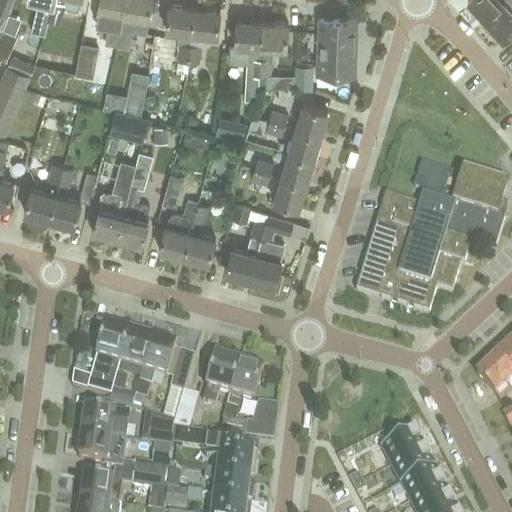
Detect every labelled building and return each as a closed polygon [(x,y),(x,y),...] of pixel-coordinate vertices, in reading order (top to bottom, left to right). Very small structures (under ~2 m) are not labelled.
[(0,0),(0,12),(8,15),(13,0),(0,0)] [(53,0),(33,0),(38,1),(31,30),(45,34),(49,20),(53,3),(53,0)] [(67,0),(53,0),(53,3),(49,20),(60,22),(64,7),(66,7),(67,0)] [(105,41),(117,43),(124,0),(98,0),(97,8),(98,8),(95,22),(108,24),(105,41)] [(145,31),(151,0),(124,0),(117,43),(128,45),(131,29),(145,31)] [(469,0),(485,17),(504,0),(469,0)] [(511,0),(504,0),(485,17),(503,38),(511,30),(511,0)] [(165,29),(191,32),(194,6),(168,3),(165,29)] [(202,33),(217,35),(220,9),(194,6),(191,32),(189,45),(187,62),(198,63),(202,33)] [(355,74),(357,18),(317,17),(315,72),(355,74)] [(230,44),(229,60),(247,61),(245,89),(259,90),(259,89),(260,75),(260,58),(260,45),(262,20),(236,19),(235,44),(230,44)] [(260,75),(259,89),(282,88),(283,76),(270,75),(271,59),(272,59),(273,46),(286,47),(287,29),(288,21),(262,20),(260,45),(260,58),(260,75)] [(4,29),(0,37),(0,57),(6,60),(18,35),(4,29)] [(75,73),(92,76),(98,46),(81,43),(75,73)] [(175,60),(187,62),(189,45),(177,43),(175,60)] [(1,76),(26,87),(31,75),(7,64),(1,76)] [(296,66),(296,76),(295,87),(312,91),(313,66),(296,66)] [(135,116),(139,117),(148,74),(131,70),(122,113),(135,116)] [(26,87),(1,76),(0,79),(0,90),(21,99),(26,87)] [(487,110),(501,102),(493,88),(479,96),(487,110)] [(21,99),(0,90),(0,104),(16,111),(21,99)] [(48,119),(77,125),(80,108),(51,102),(48,119)] [(320,134),(327,110),(303,102),(295,127),(320,134)] [(16,111),(0,104),(0,118),(10,123),(16,111)] [(269,120),(285,125),(288,114),(272,109),(269,120)] [(285,125),(269,120),(253,115),(248,129),(265,134),(266,130),(282,135),(285,125)] [(135,116),(129,136),(142,140),(148,120),(139,117),(135,116)] [(10,123),(0,118),(0,132),(5,135),(10,123)] [(236,120),(231,139),(243,142),(248,123),(236,120)] [(320,134),(295,127),(288,151),(312,159),(320,134)] [(194,151),(195,147),(198,135),(185,132),(182,148),(194,151)] [(0,204),(7,207),(14,182),(2,178),(5,166),(3,165),(7,150),(9,142),(0,139),(0,204)] [(153,154),(141,151),(137,163),(130,185),(120,225),(116,237),(141,243),(148,218),(146,218),(150,205),(137,202),(141,187),(144,187),(153,154)] [(305,183),(312,159),(288,151),(284,165),(280,175),(305,183)] [(258,157),(255,167),(271,172),(274,162),(258,157)] [(101,193),(91,230),(116,237),(120,225),(130,185),(137,163),(120,158),(110,195),(101,193)] [(59,182),(63,166),(52,163),(48,180),(59,182)] [(501,205),(507,186),(464,172),(462,178),(432,169),(432,167),(422,164),(414,188),(423,191),(419,205),(386,195),(357,290),(372,295),(373,289),(383,292),(381,298),(429,312),(437,286),(453,291),(462,262),(465,263),(471,241),(496,248),(506,216),(503,215),(506,207),(501,205)] [(75,169),(63,166),(59,182),(70,185),(75,169)] [(271,172),(255,167),(251,179),(267,184),(271,172)] [(49,218),(74,225),(81,200),(89,203),(94,184),(97,174),(86,172),(79,199),(56,193),(49,218)] [(171,173),(163,203),(176,206),(185,177),(171,173)] [(305,183),(280,175),(273,200),(297,207),(305,183)] [(24,211),(49,218),(56,193),(31,187),(24,211)] [(166,223),(165,223),(158,248),(183,255),(190,230),(193,219),(199,203),(188,199),(183,214),(179,213),(175,213),(172,214),(169,216),(167,219),(166,223)] [(199,203),(193,219),(205,223),(210,206),(199,203)] [(235,203),(228,228),(244,233),(251,208),(235,203)] [(285,243),(270,240),(273,228),(289,232),(292,218),(267,211),(265,219),(264,221),(254,261),(249,278),(261,281),(260,285),(277,290),(282,273),(278,271),(285,243)] [(224,271),(249,278),(254,261),(264,221),(265,219),(254,216),(250,233),(250,232),(245,250),(231,246),(224,271)] [(208,262),(215,237),(190,230),(183,255),(208,262)] [(119,363),(129,327),(105,320),(95,356),(96,357),(86,391),(109,397),(112,389),(115,375),(119,363)] [(119,363),(142,369),(152,334),(129,327),(119,363)] [(144,397),(148,384),(150,384),(154,372),(173,378),(162,415),(175,419),(183,392),(184,392),(195,355),(180,351),(173,349),(176,340),(152,334),(142,369),(132,407),(141,409),(144,397)] [(511,341),(495,357),(511,375),(511,341)] [(238,358),(215,351),(202,401),(215,404),(219,391),(228,393),(238,358)] [(511,376),(511,375),(495,357),(476,375),(494,393),(511,376)] [(262,364),(238,358),(228,393),(252,400),(252,398),(257,400),(260,391),(255,389),(262,364)] [(115,375),(112,389),(124,392),(128,378),(115,375)] [(183,392),(175,419),(173,427),(190,429),(198,396),(184,392),(183,392)] [(236,422),(240,409),(225,405),(221,419),(225,421),(224,433),(247,436),(249,424),(236,422)] [(128,414),(84,408),(81,433),(124,439),(128,414)] [(145,411),(141,441),(170,445),(173,419),(145,411)] [(511,427),(511,411),(503,415),(510,429),(511,427)] [(174,442),(205,446),(207,436),(207,432),(176,428),(174,442)] [(390,468),(426,449),(416,430),(380,449),(390,468)] [(106,461),(107,449),(123,451),(124,439),(81,433),(77,457),(106,461)] [(211,468),(216,469),(216,470),(253,474),(255,475),(257,461),(254,460),(256,450),(244,448),(245,440),(207,436),(204,456),(212,457),(211,468)] [(154,444),(151,465),(167,467),(170,446),(154,444)] [(426,449),(390,468),(400,486),(436,468),(426,449)] [(134,463),(133,474),(166,479),(167,467),(151,465),(134,463)] [(400,486),(409,505),(445,486),(436,468),(400,486)] [(182,472),(170,470),(167,487),(180,489),(182,472)] [(216,470),(213,494),(221,495),(249,499),(252,499),(254,483),(252,482),(253,474),(216,470)] [(166,479),(133,474),(131,486),(164,490),(166,479)] [(350,479),(354,487),(363,482),(359,474),(350,479)] [(111,482),(112,479),(82,476),(79,500),(108,504),(119,506),(122,484),(111,482)] [(358,495),(367,490),(363,482),(354,487),(358,495)] [(440,511),(455,505),(445,486),(409,505),(413,511),(440,511)] [(203,492),(188,490),(186,502),(201,504),(203,492)] [(221,495),(213,494),(210,511),(250,511),(251,507),(248,507),(249,499),(221,495)] [(107,511),(108,504),(79,500),(77,511),(107,511)]
